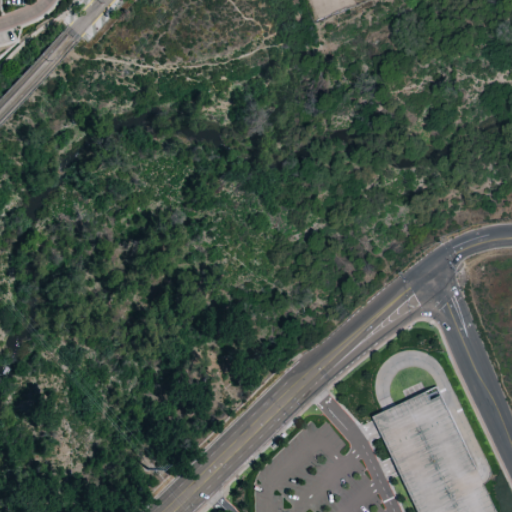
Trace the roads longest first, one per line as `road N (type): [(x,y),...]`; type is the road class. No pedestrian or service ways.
road 1 (secondary): [(166,511),(304,378)]
road 2 (secondary): [(304,378),(430,271)]
road 3 (tertiary): [(453,314),(511,446)]
